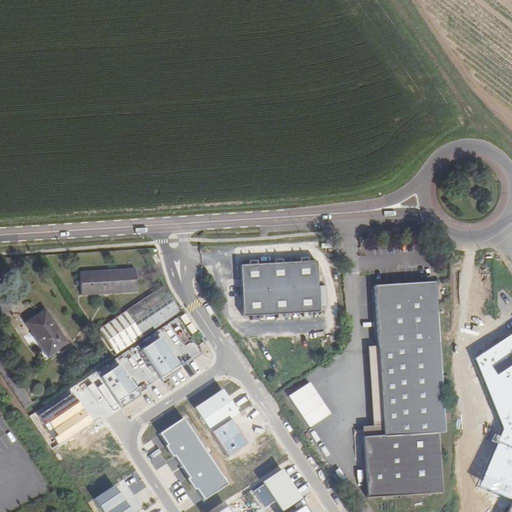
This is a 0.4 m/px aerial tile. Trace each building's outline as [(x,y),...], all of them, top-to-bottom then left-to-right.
[(315,264),(239,268),(242,318),(318,314),(315,264)] [(134,270),(79,272),(80,280),(80,286),(81,296),(136,292),(134,270)] [(367,495),(441,490),(439,432),(445,431),(435,280),(374,285),(383,434),(362,436),(363,444),(367,495)] [(164,286),(99,329),(116,355),(181,311),(164,286)] [(44,311),(26,323),(48,356),(67,344),(44,311)] [(331,415),(309,382),(289,396),(310,428),(331,415)]
